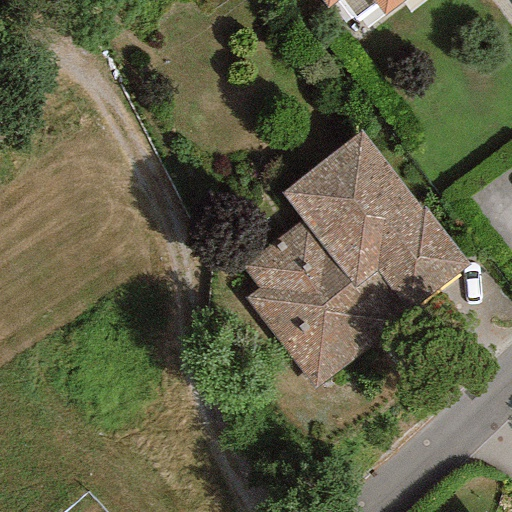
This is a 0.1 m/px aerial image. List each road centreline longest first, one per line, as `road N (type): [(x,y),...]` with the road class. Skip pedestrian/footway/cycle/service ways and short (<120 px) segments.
road 1 (track): [(334,511),(148,250),(38,29),(0,41)]
road 2 (tertiary): [(511,377),(374,511)]
